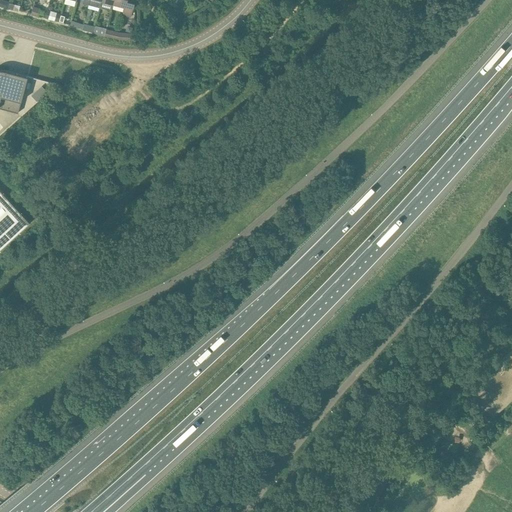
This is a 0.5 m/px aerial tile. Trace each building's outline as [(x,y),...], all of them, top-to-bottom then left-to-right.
[(89,0),(88,5),(100,8),(101,0),(89,0)] [(101,0),(100,8),(111,11),(114,0),(101,0)] [(114,0),(111,11),(112,11),(114,4),(125,7),(123,14),(130,16),(134,0),(114,0)] [(31,14),(37,16),(39,8),(33,7),(31,14)] [(104,36),(120,40),(134,41),(134,34),(121,33),(106,30),(104,36)] [(0,108),(18,113),(28,76),(3,70),(2,70),(0,69),(0,108)] [(37,90),(31,95),(37,102),(42,97),(37,90)] [(0,248),(30,221),(0,188),(0,248)]
